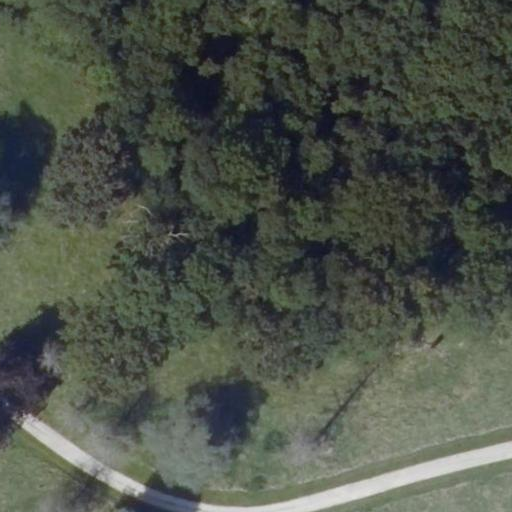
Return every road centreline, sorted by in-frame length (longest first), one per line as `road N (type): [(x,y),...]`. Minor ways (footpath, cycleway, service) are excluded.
road 1 (unclassified): [(288,511),(511,452)]
road 2 (unclassified): [(0,409),(107,483),(184,511)]
